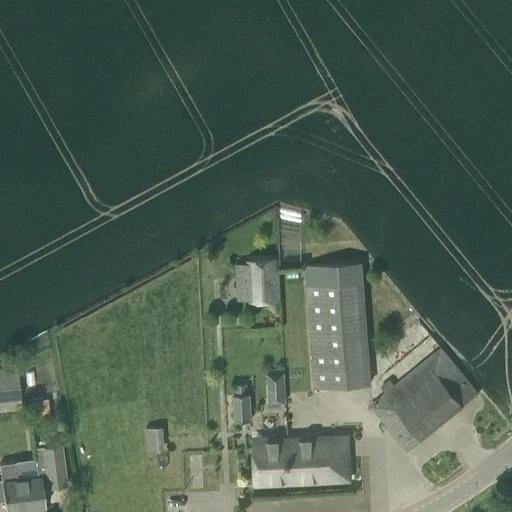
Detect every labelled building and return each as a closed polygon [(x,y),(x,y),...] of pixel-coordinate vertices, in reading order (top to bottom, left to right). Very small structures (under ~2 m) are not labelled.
[(280,299),(278,256),(246,258),(248,301),(280,299)] [(305,265),(314,388),(371,384),(362,262),(305,265)] [(384,393),(397,409),(383,421),(406,450),(477,392),(440,348),(384,393)] [(0,367),(0,406),(16,405),(22,405),(17,365),(6,367),(0,367)] [(282,371),(266,372),(267,382),(283,382),(282,371)] [(234,394),(234,421),(251,420),(250,395),(246,395),(246,384),(235,384),(235,394),(234,394)] [(46,399),(31,401),(34,421),(49,419),(46,399)] [(253,448),(255,484),(348,479),(346,436),(266,439),(267,447),(253,448)] [(0,471),(1,479),(0,478),(0,501),(4,501),(5,511),(19,510),(30,508),(30,511),(31,511),(44,510),(44,506),(45,506),(43,489),(50,488),(50,487),(65,485),(60,444),(45,446),(44,445),(36,447),(34,447),(36,458),(16,460),(16,461),(0,463),(0,471)]
